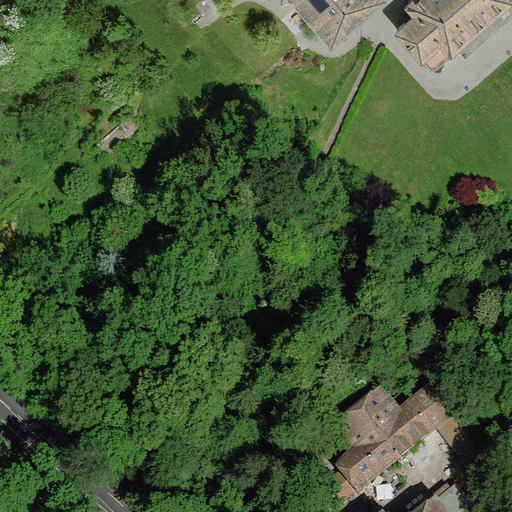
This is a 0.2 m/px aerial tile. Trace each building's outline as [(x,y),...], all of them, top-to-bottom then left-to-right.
[(79,0),(18,0),(0,16),(0,34),(45,86),(107,33),(79,0)] [(293,0),(332,45),(384,0),(293,0)] [(434,68),(511,0),(417,0),(411,5),(421,16),(403,32),(434,68)] [(0,34),(0,125),(45,86),(0,34)] [(333,467),(354,493),(450,415),(427,386),(395,412),(377,388),(332,424),(354,450),(333,467)] [(464,511),(471,506),(455,486),(422,511),(464,511)]
